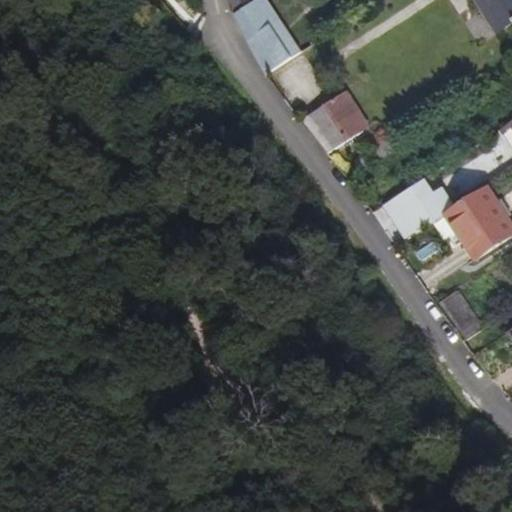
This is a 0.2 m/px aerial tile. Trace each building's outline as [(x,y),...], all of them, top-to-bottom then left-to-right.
[(247,0),(232,0),(234,9),(247,0)] [(511,0),(478,0),(500,32),(511,24),(511,0)] [(297,55),(273,17),(244,36),(256,61),(266,76),(297,55)] [(340,97),(302,121),(328,154),(363,132),(340,97)] [(511,154),(511,124),(498,133),(511,154)] [(370,168),(395,152),(388,140),(354,162),(362,173),(370,168)] [(380,182),(370,168),(362,173),(353,179),(363,194),(380,182)] [(394,200),(412,189),(402,175),(379,190),(389,204),(394,200)] [(435,193),(426,180),(415,187),(424,200),(435,193)] [(442,217),(449,212),(437,193),(436,192),(435,193),(424,200),(415,187),(412,189),(394,200),(416,234),(442,217)] [(457,207),(444,187),(437,193),(449,212),(457,207)] [(511,236),(511,231),(485,189),(457,207),(449,212),(442,217),(443,219),(400,247),(426,287),(439,278),(429,263),(430,261),(425,254),(455,235),(473,262),(511,236)] [(416,234),(394,200),(389,204),(384,207),(405,241),(416,234)] [(459,290),(441,304),(467,342),(499,319),(505,315),(502,310),(496,314),(494,312),(480,321),(459,290)]
